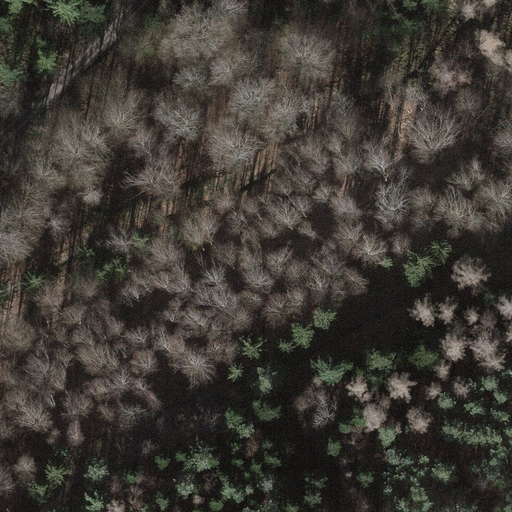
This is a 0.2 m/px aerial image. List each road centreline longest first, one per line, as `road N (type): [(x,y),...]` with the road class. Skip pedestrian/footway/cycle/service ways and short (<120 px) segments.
road 1 (track): [(511,230),(95,459),(43,511)]
road 2 (track): [(144,0),(0,142)]
